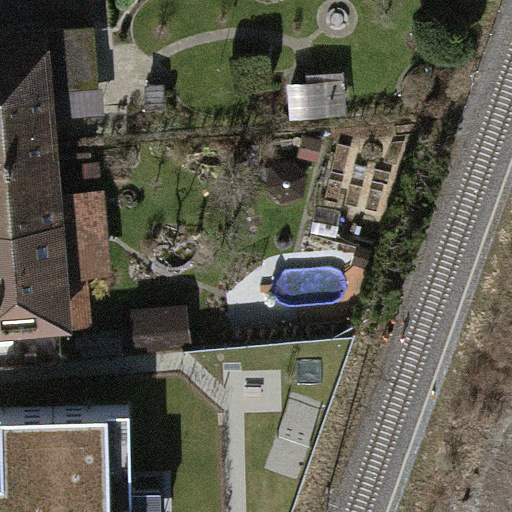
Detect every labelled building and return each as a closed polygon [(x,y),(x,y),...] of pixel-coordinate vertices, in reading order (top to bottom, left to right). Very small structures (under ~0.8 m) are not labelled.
[(42,27),(0,30),(0,154),(52,151),(47,88),(99,85),(95,28),(42,32),(42,27)] [(52,151),(0,154),(0,322),(65,318),(52,151)] [(274,165),(271,183),(285,196),(304,191),(306,172),(293,159),(274,165)] [(342,211),(317,206),(313,230),(338,235),(342,211)] [(182,345),(179,306),(140,309),(143,348),(182,345)] [(0,408),(0,511),(135,511),(132,406),(0,408)]
